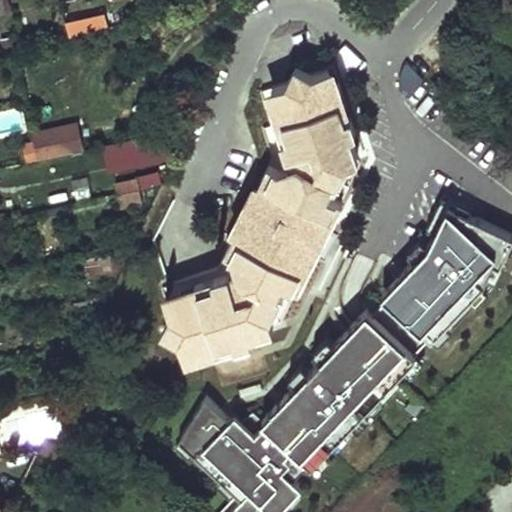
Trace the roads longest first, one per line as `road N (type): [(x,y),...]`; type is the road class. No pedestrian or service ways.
road 1 (residential): [(385,52),(287,4),(260,23),(189,194)]
road 2 (unknown): [(356,313),(354,339),(221,510)]
road 3 (residential): [(385,52),(406,140),(388,219)]
